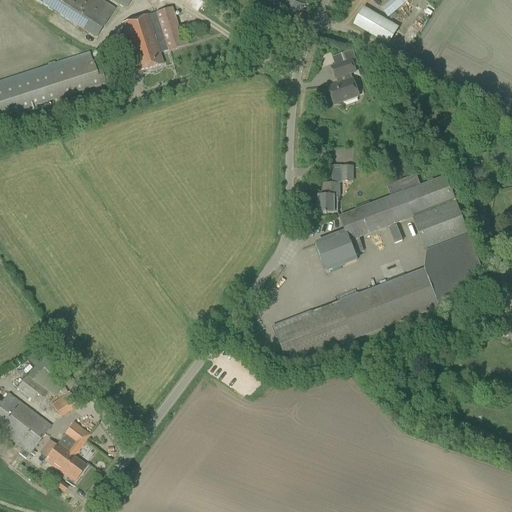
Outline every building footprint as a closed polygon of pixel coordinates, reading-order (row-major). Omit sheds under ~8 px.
[(100,0),(35,0),(96,39),(115,9),(100,0)] [(110,0),(125,10),(131,0),(110,0)] [(282,0),(287,12),(308,5),(305,0),(282,0)] [(388,18),(409,0),(392,0),(381,10),(388,18)] [(389,44),(399,27),(364,7),(354,25),(389,44)] [(182,40),(172,8),(155,13),(155,14),(121,25),(137,74),(163,65),(160,54),(167,51),(168,52),(188,45),(187,39),(182,40)] [(267,37),(282,29),(271,11),(257,18),(267,37)] [(362,59),(367,56),(362,48),(358,50),(362,59)] [(99,80),(92,60),(58,72),(57,69),(51,71),(51,74),(0,90),(0,123),(4,122),(3,117),(55,100),(57,104),(66,101),(65,97),(101,85),(103,84),(121,78),(119,68),(100,74),(101,79),(99,80)] [(350,81),(348,75),(355,72),(351,60),(331,67),(335,80),(340,78),(342,84),(328,89),(334,105),(358,97),(352,80),(350,81)] [(353,182),(354,168),(343,168),(343,181),(353,182)] [(339,185),(339,175),(328,175),(328,178),(327,178),(327,184),(323,184),(323,197),(318,197),(318,214),(337,214),(337,198),(340,198),(340,185),(339,185)] [(391,198),(420,187),(416,175),(387,186),(391,198)] [(420,187),(391,198),(339,218),(344,231),(317,242),(328,270),(358,258),(357,255),(364,252),(359,239),(412,219),(426,254),(425,270),(340,303),(274,329),(288,366),(439,308),(481,268),(469,237),(446,177),(420,187)] [(483,246),(497,240),(486,216),(472,222),(483,246)] [(392,227),(396,243),(404,241),(399,225),(392,227)] [(38,406),(51,389),(47,387),(48,386),(30,373),(17,389),(38,406)] [(74,390),(70,385),(60,391),(64,397),(51,404),(60,418),(86,401),(77,388),(74,390)] [(1,405),(0,403),(0,432),(22,449),(18,454),(25,459),(29,454),(30,455),(51,427),(9,395),(1,405)] [(73,458),(74,458),(90,436),(73,423),(44,461),(61,474),(73,458)] [(86,467),(74,458),(73,458),(61,474),(62,473),(75,482),(86,467)] [(61,483),(57,479),(53,485),(57,488),(63,494),(68,488),(61,482),(61,483)]
